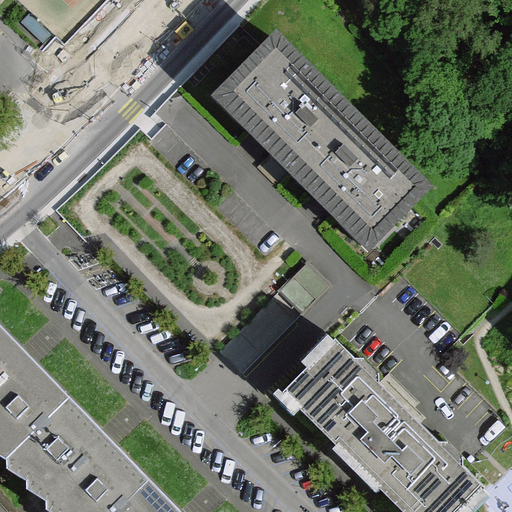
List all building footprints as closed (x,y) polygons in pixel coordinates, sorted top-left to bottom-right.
[(352,114),(278,41),(266,52),(225,94),(254,122),(300,167),(352,114)] [(426,187),(352,114),(300,167),(340,207),(374,240),(413,200),(426,187)] [(287,284),(280,291),(292,303),(303,313),(329,287),(306,264),(287,284)] [(27,351),(0,323),(0,386),(31,356),(27,351)] [(336,338),(284,391),(346,453),(349,451),(361,463),(411,413),(380,382),(380,374),(364,358),(356,358),(336,338)] [(31,356),(0,386),(0,441),(12,455),(71,397),(40,365),(31,356)] [(103,431),(71,397),(12,455),(52,494),(111,438),(103,431)] [(440,441),(411,413),(361,463),(374,475),(371,478),(405,511),(461,511),(471,502),(487,486),(468,469),(464,465),(464,457),(448,441),(440,441)] [(116,444),(111,438),(52,494),(68,511),(116,511),(151,478),(116,444)] [(183,511),(182,511),(151,478),(116,511),(183,511)]
